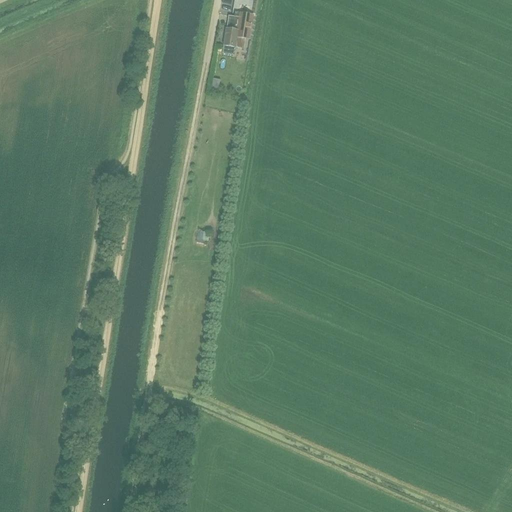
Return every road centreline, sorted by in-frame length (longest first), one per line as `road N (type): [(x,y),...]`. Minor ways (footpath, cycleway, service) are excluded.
road 1 (track): [(125,511),(217,0)]
road 2 (track): [(158,0),(78,511)]
